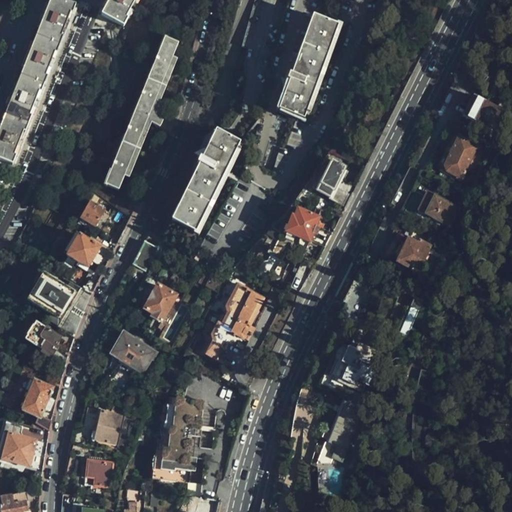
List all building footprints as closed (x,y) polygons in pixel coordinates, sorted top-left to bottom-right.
[(0,161),(12,167),(75,8),(55,0),(50,0),(0,130),(0,161)] [(136,7),(139,0),(111,0),(102,17),(123,30),(132,14),(130,13),(134,5),(136,7)] [(302,120),(337,25),(313,16),(277,111),(302,120)] [(145,133),(149,123),(151,124),(154,116),(152,115),(156,107),(158,107),(161,101),(159,100),(171,70),(173,71),(175,66),(173,65),(175,62),(172,60),(178,46),(166,41),(136,115),(106,186),(118,191),(124,176),(127,178),(129,174),(130,175),(133,170),(131,169),(142,140),(144,141),(147,134),(145,133)] [(500,116),(495,114),(498,109),(478,99),(468,121),(488,130),(491,124),(495,126),(500,116)] [(197,234),(240,143),(215,131),(172,223),(197,234)] [(463,180),(479,147),(459,138),(443,171),(463,180)] [(331,199),(347,167),(332,160),(317,191),(331,199)] [(430,178),(422,174),(417,184),(425,188),(430,178)] [(417,184),(413,193),(422,197),(425,192),(428,194),(430,190),(425,188),(417,184)] [(425,192),(422,197),(416,211),(422,214),(431,195),(428,194),(425,192)] [(413,193),(404,212),(413,217),(414,214),(416,211),(422,197),(413,193)] [(431,195),(422,214),(447,226),(456,207),(431,195)] [(100,220),(104,212),(90,203),(80,219),(95,228),(100,220)] [(329,234),(322,231),(321,234),(314,231),(316,228),(319,220),(296,210),(286,232),(322,247),(329,234)] [(416,211),(414,214),(416,219),(419,220),(422,214),(416,211)] [(420,270),(434,240),(416,231),(411,241),(409,240),(397,263),(408,268),(410,265),(420,270)] [(94,261),(100,250),(78,238),(66,258),(88,271),(94,261)] [(390,238),(384,251),(397,257),(403,244),(390,238)] [(157,250),(144,242),(131,265),(145,272),(157,250)] [(204,272),(199,283),(217,291),(222,280),(204,272)] [(47,322),(58,328),(70,309),(81,290),(70,283),(67,288),(48,277),(33,304),(50,316),(47,322)] [(249,325),(262,297),(233,283),(200,353),(234,370),(254,328),(249,325)] [(165,319),(177,296),(157,285),(146,309),(165,319)] [(255,353),(266,358),(271,345),(272,343),(273,341),(274,339),(275,337),(276,336),(277,334),(278,332),(279,330),(280,328),(280,326),(281,325),(282,323),(283,321),(284,319),(285,317),(286,316),(287,314),(288,312),(289,310),(290,308),(279,303),(255,353)] [(55,347),(60,339),(36,323),(25,340),(43,352),(41,354),(52,360),(55,355),(59,349),(55,347)] [(157,362),(161,354),(123,334),(112,355),(147,374),(154,360),(157,362)] [(372,371),(374,364),(377,365),(381,354),(361,346),(359,350),(349,346),(347,350),(346,350),(345,352),(345,353),(344,354),(344,355),(343,356),(343,358),(343,359),(342,360),(342,362),(342,364),(347,366),(342,382),(357,387),(359,382),(376,389),(382,374),(372,371)] [(49,432),(51,422),(42,417),(45,410),(49,411),(52,403),(48,401),(51,395),(53,389),(34,381),(22,410),(24,412),(37,418),(35,424),(49,432)] [(348,452),(373,393),(364,389),(359,401),(354,399),(352,404),(347,402),(329,443),(348,452)] [(168,421),(171,398),(168,397),(167,403),(163,403),(159,447),(165,447),(167,435),(163,434),(164,420),(168,421)] [(203,401),(171,398),(168,421),(164,420),(163,434),(167,435),(165,447),(159,447),(157,446),(157,448),(156,463),(158,463),(156,479),(176,481),(177,475),(189,476),(190,470),(195,471),(196,457),(198,447),(199,447),(201,429),(200,429),(200,426),(203,401)] [(116,445),(122,416),(115,414),(114,413),(87,408),(82,430),(98,433),(97,441),(116,445)] [(34,455),(37,441),(21,438),(22,428),(6,424),(0,446),(0,460),(30,468),(34,455)] [(198,447),(196,457),(205,459),(211,449),(199,447),(198,447)] [(111,489),(113,464),(87,461),(86,479),(93,481),(93,487),(111,489)] [(201,494),(201,482),(189,483),(189,494),(201,494)] [(133,499),(132,491),(121,490),(120,499),(127,500),(127,498),(133,499)] [(23,511),(22,504),(29,503),(27,495),(0,498),(0,511),(23,511)] [(201,511),(203,500),(188,498),(186,511),(201,511)]
